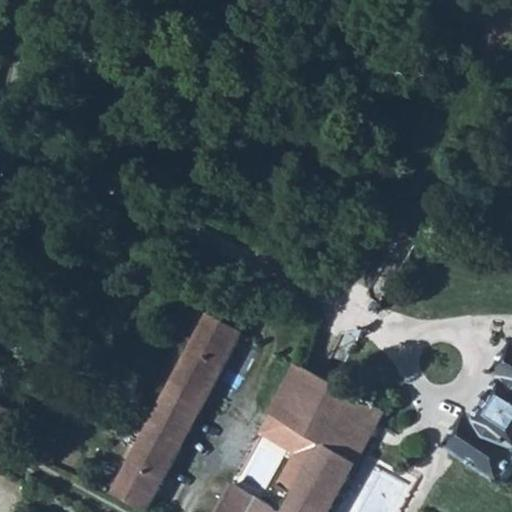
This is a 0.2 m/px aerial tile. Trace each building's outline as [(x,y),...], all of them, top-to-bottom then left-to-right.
[(114,490),(144,507),(241,333),(211,316),(114,490)] [(508,484),(511,477),(511,353),(500,373),(507,378),(482,416),(475,411),(452,447),(508,484)] [(295,496),(324,511),(328,511),(384,412),(331,382),(319,375),(297,363),(268,415),(323,446),(315,462),(295,496)] [(0,435),(9,440),(23,415),(0,403),(0,435)] [(268,415),(259,432),(294,451),(315,462),(323,446),(268,415)] [(294,451),(275,485),(295,496),(315,462),(294,451)] [(232,483),(215,511),(243,511),(253,494),(232,483)] [(275,485),(266,501),(284,511),(286,511),(295,496),(275,485)] [(284,511),(266,501),(253,494),(243,511),(284,511)] [(324,511),(295,496),(286,511),(324,511)]
